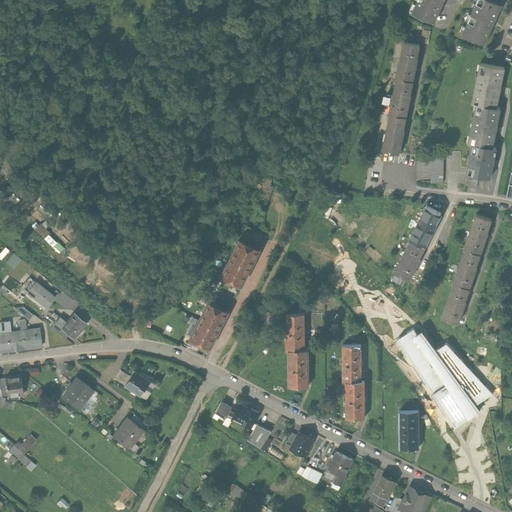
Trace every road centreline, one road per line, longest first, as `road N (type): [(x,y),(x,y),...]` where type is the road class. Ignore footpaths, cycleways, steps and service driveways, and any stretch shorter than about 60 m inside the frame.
road 1 (residential): [(483,511),(163,353),(119,348),(0,361)]
road 2 (residential): [(511,206),(393,188),(396,165)]
